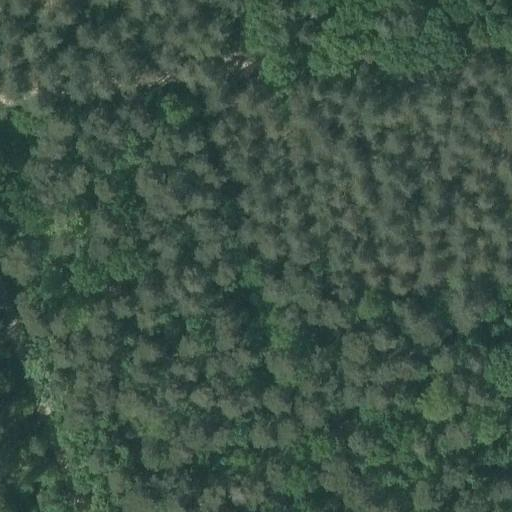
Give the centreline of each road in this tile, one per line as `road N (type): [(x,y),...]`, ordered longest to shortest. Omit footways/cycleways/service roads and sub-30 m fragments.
road 1 (track): [(511,39),(248,65)]
road 2 (track): [(248,65),(0,105)]
